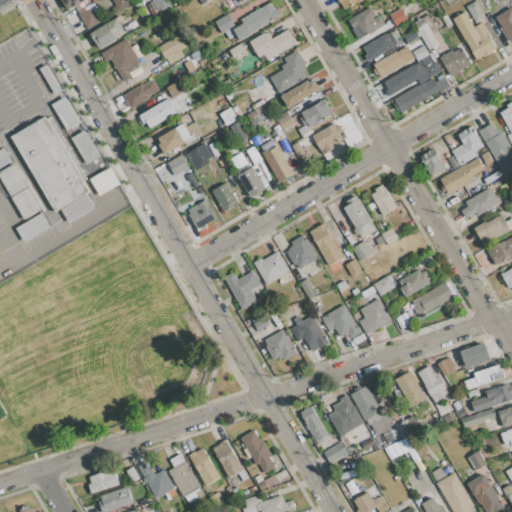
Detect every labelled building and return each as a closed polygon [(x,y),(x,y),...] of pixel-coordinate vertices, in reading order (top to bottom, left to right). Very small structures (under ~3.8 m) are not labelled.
[(85,0),(68,10),(62,0),(85,0)] [(130,0),(133,4),(119,12),(112,0),(130,0)] [(153,0),(167,0),(171,7),(159,14),(152,1),(153,0)] [(362,0),(357,4),(356,3),(344,10),(338,0),(362,0)] [(484,17),(475,23),(465,6),(475,1),(484,17)] [(142,8),(151,3),(157,13),(148,19),(142,8)] [(273,9),(274,8),(279,16),(250,33),(250,34),(240,41),(233,29),(243,24),(240,20),(270,3),(273,9)] [(91,8),(93,12),(96,11),(100,19),(98,20),(99,22),(86,29),(76,12),(84,7),(86,10),(91,8)] [(370,7),(375,15),(372,17),(373,19),(379,16),(384,24),(363,36),(357,26),(353,28),(348,20),(370,7)] [(506,39),(499,28),(502,27),(495,16),(511,7),(511,8),(511,41),(511,42),(508,38),(506,39)] [(389,15),(401,9),(407,20),(396,26),(389,15)] [(487,34),(496,48),(476,60),(452,19),(465,11),(474,27),(482,22),(489,33),(487,34)] [(234,27),(221,34),(214,22),(227,14),(234,27)] [(117,38),(98,49),(90,33),(121,16),(123,20),(119,22),(124,30),(115,35),(117,38)] [(416,28),(425,23),(438,45),(429,50),(416,28)] [(241,56),(253,49),(249,42),(265,33),(269,40),(287,29),(292,38),(290,39),(294,45),(250,71),(241,56)] [(397,44),(368,61),(365,55),(367,54),(363,48),(395,29),(400,37),(395,40),(397,44)] [(407,44),(403,37),(404,36),(404,35),(410,31),(410,32),(414,30),(419,37),(407,44)] [(179,51),(183,57),(169,65),(159,47),(181,34),(187,46),(179,51)] [(125,39),(138,61),(135,63),(141,72),(124,82),(110,59),(105,62),(101,53),(125,39)] [(245,51),(233,58),(228,51),(241,44),(245,51)] [(417,61),(412,52),(424,45),(429,54),(417,61)] [(406,46),(414,59),(381,78),(373,64),(396,51),(396,52),(406,46)] [(451,50),(452,52),(461,47),(471,64),(451,76),(439,57),(451,50)] [(304,72),(307,78),(279,94),(269,78),(283,70),(281,66),(286,64),(283,58),(297,50),(304,63),(302,65),(306,70),(304,72)] [(412,65),(413,66),(419,62),(425,71),(418,75),(420,79),(389,97),(385,90),(387,89),(383,82),(412,65)] [(424,68),(435,62),(440,71),(429,77),(424,68)] [(55,95),(39,69),(45,65),(61,92),(55,95)] [(440,92),(439,90),(434,82),(444,77),(450,87),(440,92)] [(152,79),(159,91),(148,97),(149,97),(130,108),(129,105),(127,106),(124,101),(126,100),(123,95),(141,84),(142,85),(152,79)] [(439,90),(434,82),(432,79),(426,83),(425,82),(417,87),(417,86),(393,100),(396,104),(393,105),(396,111),(399,110),(401,113),(439,90)] [(172,98),(166,87),(179,80),(185,91),(172,98)] [(313,81),(318,90),(288,108),(281,96),(307,81),(309,83),(313,81)] [(66,131),(51,104),(65,96),(80,122),(66,131)] [(143,123),(139,116),(169,98),(177,113),(149,128),(146,122),(143,123)] [(305,125),(300,117),(302,116),(300,113),(323,100),(333,116),(310,129),(311,131),(302,137),(298,130),(305,125)] [(507,108),(505,105),(511,101),(511,144),(506,135),(511,133),(499,113),(507,108)] [(230,107),(237,119),(226,125),(219,113),(230,107)] [(293,124),(283,130),(276,118),(287,112),(293,124)] [(47,118),(50,116),(86,179),(83,181),(89,191),(53,212),(10,137),(46,116),(47,118)] [(185,127),(190,136),(183,141),(184,143),(186,147),(203,136),(194,122),(185,127)] [(230,126),(237,122),(246,138),(239,142),(230,126)] [(279,128),(272,132),(268,126),(275,122),(279,128)] [(160,143),(157,138),(182,123),(185,127),(190,136),(183,141),(184,143),(165,154),(159,145),(160,143)] [(333,124),(335,128),(339,126),(343,132),(339,134),(341,137),(332,143),(334,148),(326,153),(323,147),(319,149),(312,136),(333,124)] [(501,133),(511,150),(511,168),(504,173),(479,131),(491,124),(496,132),(499,130),(500,133),(501,133)] [(482,146),(473,151),(476,156),(460,166),(454,155),(451,151),(463,144),(458,134),(471,126),(482,146)] [(70,138),(85,130),(99,156),(85,164),(70,138)] [(220,132),(225,140),(217,144),(213,136),(220,132)] [(285,150),(278,138),(283,135),(290,146),(285,150)] [(452,149),(446,139),(451,136),(457,146),(452,149)] [(270,139),(274,145),(264,151),(260,144),(270,139)] [(298,142),(304,152),(297,157),(291,146),(298,142)] [(0,148),(0,179),(24,222),(16,227),(24,242),(51,226),(5,146),(0,148)] [(246,150),(253,146),(259,156),(251,161),(246,150)] [(276,146),(292,174),(278,182),(274,175),(273,175),(261,154),(276,146)] [(433,149),(445,169),(431,177),(419,157),(433,149)] [(181,187),(168,163),(182,155),(195,179),(190,182),(181,187)] [(460,166),(453,170),(447,159),(454,155),(460,166)] [(446,190),(443,192),(440,186),(443,184),(440,179),(465,164),(465,165),(477,158),(483,169),(472,176),(473,179),(448,193),(446,190)] [(99,195),(90,179),(111,167),(120,183),(99,195)] [(262,193),(252,200),(237,175),(251,167),(265,189),(261,191),(262,193)] [(194,188),(190,182),(195,179),(198,185),(194,188)] [(210,191),(225,182),(237,200),(235,201),(237,204),(223,212),(210,191)] [(370,195),(376,191),(374,189),(382,185),(396,207),(383,215),(370,195)] [(189,191),(195,188),(202,200),(196,204),(189,191)] [(493,195),(497,193),(501,198),(496,201),(498,203),(477,215),(475,212),(465,219),(460,211),(468,206),(465,202),(489,188),(493,195)] [(68,223),(60,210),(87,194),(95,208),(68,223)] [(375,230),(361,238),(342,208),(347,205),(345,202),(356,195),(371,221),(370,221),(375,230)] [(216,219),(205,225),(206,227),(201,229),(200,228),(197,230),(189,215),(190,214),(188,210),(205,200),(216,219)] [(484,222),(485,223),(501,214),(505,222),(511,218),(511,227),(483,245),(473,228),(484,222)] [(340,250),(339,251),(343,257),(327,267),(309,236),(311,234),(309,232),(322,224),(336,246),(337,246),(340,250)] [(387,245),(381,235),(392,229),(398,239),(387,245)] [(293,245),(291,242),(294,239),(294,238),(299,235),(300,236),(302,235),(316,258),(300,268),(297,263),(294,265),(286,252),(289,251),(288,249),(291,248),(290,246),(293,245)] [(511,259),(507,262),(505,260),(495,265),(487,251),(503,241),(504,243),(511,237),(511,259)] [(363,241),(372,254),(361,261),(352,247),(363,241)] [(277,252),(288,271),(266,284),(253,262),(260,257),(262,261),(277,252)] [(354,259),(361,270),(352,275),(345,264),(354,259)] [(511,286),(509,288),(500,274),(511,266),(511,286)] [(431,282),(406,297),(400,288),(402,287),(399,281),(418,269),(420,273),(424,271),(431,282)] [(237,279),(251,270),(260,284),(249,290),(256,301),(242,309),(223,278),(233,272),(237,279)] [(379,295),(373,284),(388,275),(394,286),(379,295)] [(299,283),(306,279),(313,290),(315,289),(318,293),(309,299),(299,283)] [(343,281),(347,287),(340,291),(336,285),(343,281)] [(424,311),(419,314),(418,313),(416,314),(413,309),(415,308),(411,301),(417,297),(418,298),(444,282),(452,296),(447,299),(447,301),(438,306),(437,305),(425,312),(424,311)] [(372,286),(375,291),(365,297),(362,292),(372,286)] [(391,320),(367,335),(358,321),(364,317),(359,310),(377,298),(391,320)] [(409,308),(404,311),(401,307),(407,303),(409,308)] [(346,336),(344,333),(340,336),(335,328),(329,331),(321,318),(343,305),(360,332),(351,337),(349,334),(346,336)] [(399,328),(393,318),(405,310),(412,321),(399,328)] [(318,347),(311,351),(301,335),(296,338),(290,329),(312,316),(329,343),(319,349),(318,347)] [(269,324),(257,331),(253,324),(264,317),(269,324)] [(273,359),(265,346),(267,344),(264,341),(282,330),(296,353),(284,360),(282,357),(279,358),(278,356),(273,359)] [(460,351),(483,343),(489,361),(466,369),(460,351)] [(449,357),(455,371),(444,375),(436,363),(449,357)] [(463,380),(474,377),(473,372),(497,365),(500,374),(502,373),(504,378),(466,390),(463,380)] [(424,385),(425,385),(418,372),(428,366),(435,379),(439,377),(445,387),(442,389),(445,394),(438,398),(435,392),(429,396),(424,385)] [(455,371),(444,375),(449,382),(465,376),(463,368),(455,371)] [(409,371),(424,397),(409,405),(394,380),(409,371)] [(487,396),(485,390),(507,384),(511,399),(473,412),(470,401),(487,396)] [(350,394),(366,386),(380,412),(364,421),(350,394)] [(479,396),(470,399),(467,392),(476,389),(479,396)] [(435,394),(439,401),(435,403),(431,396),(435,394)] [(362,423),(344,433),(345,435),(341,438),(340,436),(328,415),(335,411),(332,406),(341,401),(339,398),(345,395),(362,423)] [(451,404),(457,401),(465,415),(459,418),(451,404)] [(312,406),(329,435),(322,438),(323,440),(318,444),(299,413),(303,411),(303,410),(306,408),(307,409),(312,406)] [(511,424),(502,427),(497,411),(511,406),(511,424)] [(495,418),(463,428),(460,419),(492,409),(495,418)] [(443,418),(451,413),(454,419),(446,423),(443,418)] [(414,416),(420,428),(401,439),(394,426),(414,416)] [(511,428),(499,434),(505,449),(511,445),(511,428)] [(258,464),(256,465),(240,438),(254,430),(261,441),(263,440),(272,456),(269,457),(274,467),(264,473),(258,464)] [(389,430),(394,440),(387,444),(382,434),(389,430)] [(412,449),(406,437),(385,447),(391,459),(412,449)] [(243,469),(229,478),(212,448),(218,444),(225,439),(243,469)] [(330,464),(323,453),(341,442),(348,453),(330,464)] [(195,452),(202,448),(206,456),(210,454),(226,480),(206,492),(190,465),(192,464),(187,455),(194,451),(195,452)] [(475,471),(467,457),(478,450),(486,464),(475,471)] [(174,467),(169,459),(180,453),(200,487),(184,497),(168,471),(174,467)] [(145,478),(139,467),(146,463),(152,474),(145,478)] [(125,471),(133,466),(139,478),(132,482),(125,471)] [(445,478),(454,473),(473,506),(468,509),(469,511),(451,511),(436,483),(438,482),(432,472),(440,468),(445,478)] [(91,494),(87,484),(90,483),(88,477),(105,472),(106,473),(110,472),(111,473),(114,472),(118,485),(91,494)] [(145,478),(152,474),(153,475),(155,474),(156,476),(162,472),(172,488),(157,497),(145,478)] [(274,474),(279,482),(269,488),(261,491),(257,485),(274,474)] [(483,475),(490,486),(490,485),(504,508),(498,511),(493,511),(491,511),(486,511),(480,501),(478,503),(467,484),(483,475)] [(511,503),(508,497),(507,497),(502,489),(507,486),(509,488),(511,486),(511,503)] [(101,501),(100,496),(127,487),(132,503),(105,511),(101,511),(99,502),(101,501)] [(209,497),(218,492),(221,498),(213,503),(209,497)] [(373,500),(376,498),(377,499),(381,496),(389,509),(383,511),(378,511),(375,507),(366,511),(355,511),(358,509),(353,501),(367,492),(373,500)] [(242,511),(242,509),(246,508),(244,500),(259,495),(262,502),(281,496),(284,503),(292,501),(295,510),(288,511),(260,511),(260,510),(254,511),(242,511)] [(426,511),(421,503),(432,497),(438,507),(441,505),(444,511),(426,511)]
